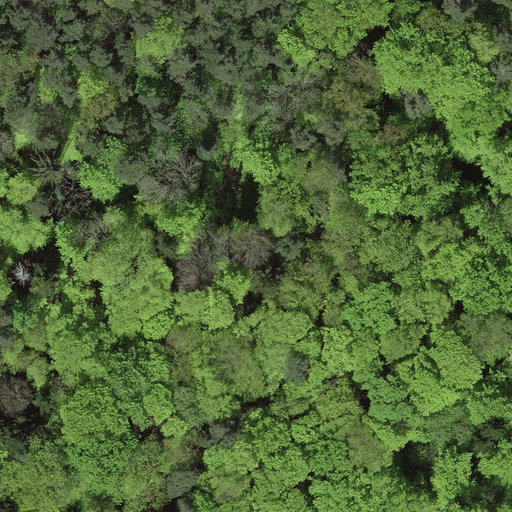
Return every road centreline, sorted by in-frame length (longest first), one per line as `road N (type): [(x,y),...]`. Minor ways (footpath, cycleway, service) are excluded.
road 1 (track): [(151,511),(222,432),(301,310),(341,211),(374,0)]
road 2 (track): [(420,511),(511,359)]
